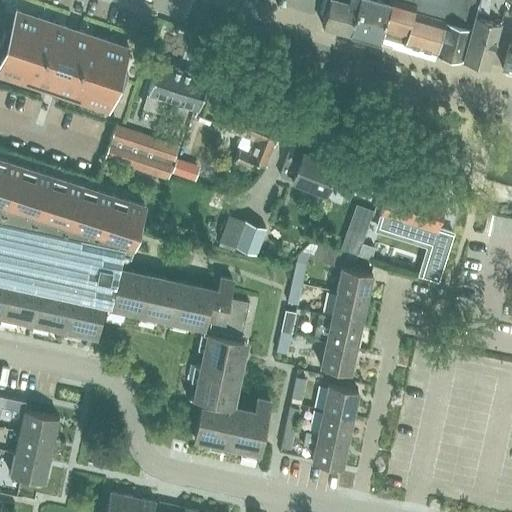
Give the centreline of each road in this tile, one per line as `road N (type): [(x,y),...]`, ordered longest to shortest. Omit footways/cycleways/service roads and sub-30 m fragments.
road 1 (unclassified): [(285,494),(157,463),(122,390),(0,358)]
road 2 (residential): [(405,281),(358,509)]
road 3 (residential): [(323,54),(310,116),(324,144),(452,190)]
road 4 (tertiary): [(511,107),(323,54)]
road 5 (tertiary): [(323,54),(162,0)]
